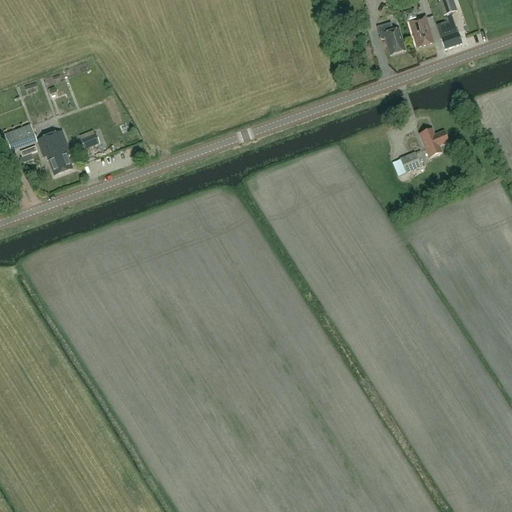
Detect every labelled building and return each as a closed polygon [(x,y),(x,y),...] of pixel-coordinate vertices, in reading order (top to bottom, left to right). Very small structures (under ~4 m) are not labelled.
[(436,26),(444,51),(462,45),(451,15),(457,13),(452,0),(445,0),(439,2),(446,23),(436,26)] [(409,21),(409,22),(417,20),(414,11),(404,14),(406,22),(409,21)] [(426,17),(417,20),(409,22),(417,49),(434,43),(426,17)] [(392,28),(391,24),(377,29),(381,40),(383,41),(385,40),(390,57),(406,52),(399,30),(390,33),(389,29),(392,28)] [(30,127),(22,130),(27,143),(35,140),(30,127)] [(18,146),(27,143),(22,130),(14,134),(18,146)] [(444,132),(435,136),(432,130),(419,135),(429,159),(442,153),(439,147),(448,143),(444,132)] [(62,132),(49,136),(37,141),(43,158),(46,157),(54,176),(72,170),(67,156),(70,155),(62,132)] [(10,149),(18,146),(14,134),(5,137),(10,149)] [(81,142),(85,150),(99,144),(95,136),(81,142)] [(421,168),(415,153),(399,160),(406,175),(421,168)] [(28,177),(35,174),(31,166),(24,169),(28,177)]
